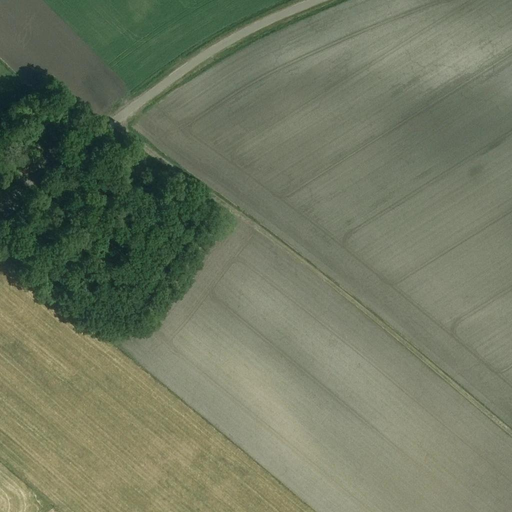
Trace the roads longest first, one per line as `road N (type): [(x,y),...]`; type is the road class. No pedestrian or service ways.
road 1 (track): [(112,121),(371,316),(511,435)]
road 2 (unclassified): [(0,205),(203,56),(320,0)]
